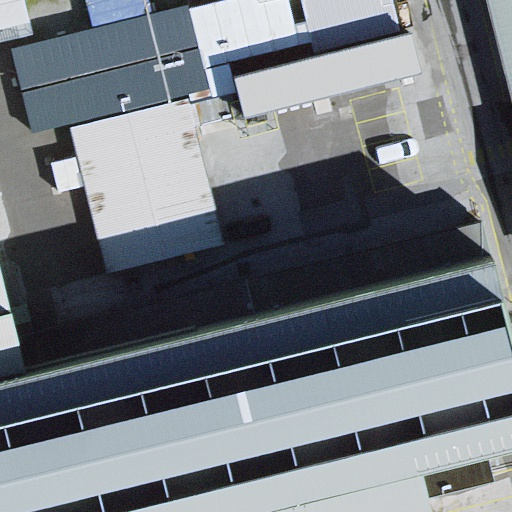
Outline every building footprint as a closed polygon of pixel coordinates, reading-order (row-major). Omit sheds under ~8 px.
[(28,0),(0,0),(0,28),(33,23),(28,0)] [(76,0),(85,37),(4,57),(25,143),(64,133),(100,275),(218,246),(182,104),(201,99),(180,13),(143,22),(137,0),(76,0)] [(279,70),(227,83),(237,122),(267,115),(294,224),(327,216),(300,107),(411,79),(391,0),(297,0),(264,8),(279,70)] [(511,0),(490,0),(511,87),(511,0)] [(0,511),(435,511),(421,452),(511,428),(511,341),(496,279),(44,394),(0,221),(0,511)]
